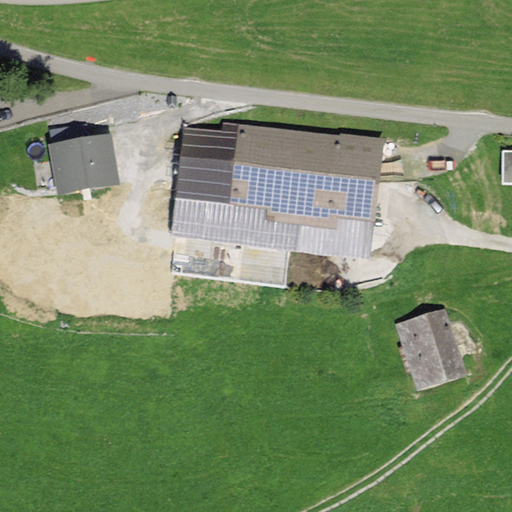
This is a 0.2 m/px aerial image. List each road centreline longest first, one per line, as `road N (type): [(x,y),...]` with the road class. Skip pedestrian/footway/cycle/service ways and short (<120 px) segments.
road 1 (residential): [(511,127),(119,81),(0,50)]
road 2 (track): [(511,365),(393,467),(313,511)]
